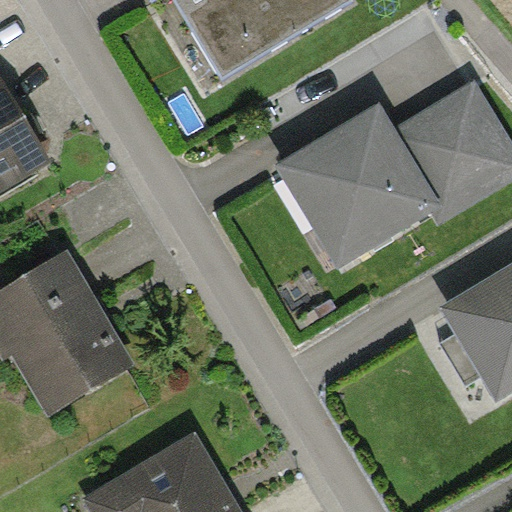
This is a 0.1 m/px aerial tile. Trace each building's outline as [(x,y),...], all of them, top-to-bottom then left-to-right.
[(350,0),(157,0),(213,94),(357,10),(350,0)] [(377,118),(285,171),(340,264),(459,195),(466,207),(511,179),(511,150),(477,90),(391,140),(377,118)] [(6,92),(0,95),(0,209),(56,178),(6,92)] [(64,264),(0,301),(0,323),(52,411),(126,368),(64,264)] [(511,277),(450,315),(499,396),(511,388),(511,277)] [(233,511),(194,444),(92,502),(98,511),(233,511)]
